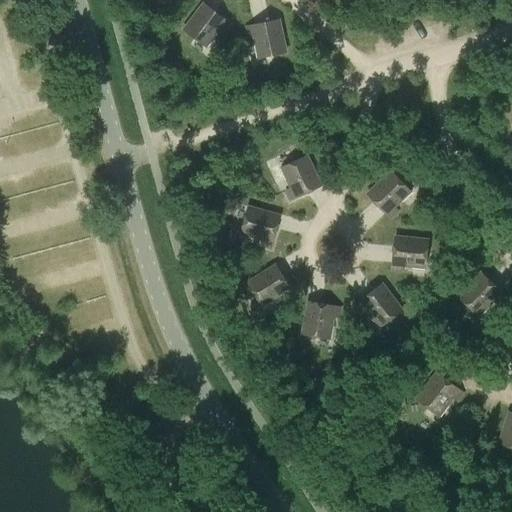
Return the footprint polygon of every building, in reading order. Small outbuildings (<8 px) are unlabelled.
[(222,31),(228,24),(202,4),(183,30),(204,46),(218,28),(222,31)] [(257,58),(284,52),(277,20),(245,27),(248,37),(253,35),(257,58)] [(290,200),(319,186),(305,156),(281,168),(290,188),(286,191),(290,200)] [(392,207),(409,191),(390,171),(366,194),(389,217),(396,210),(392,207)] [(270,247),(278,216),(247,207),(240,233),(262,239),(260,245),(270,247)] [(424,267),(426,240),(394,237),(391,269),(401,270),(401,265),(424,267)] [(283,298),(291,293),(274,265),(247,283),(261,306),(280,294),(283,298)] [(496,302),(503,295),(480,273),(457,297),(477,315),(493,299),(496,302)] [(379,327),(400,310),(381,284),(355,304),(361,312),(365,308),(379,327)] [(337,317),(339,307),(307,301),(301,334),(328,339),(332,316),(337,317)] [(456,400),(462,392),(435,373),(416,399),(438,415),(451,397),(456,400)] [(511,412),(508,412),(499,443),(511,447),(511,412)]
